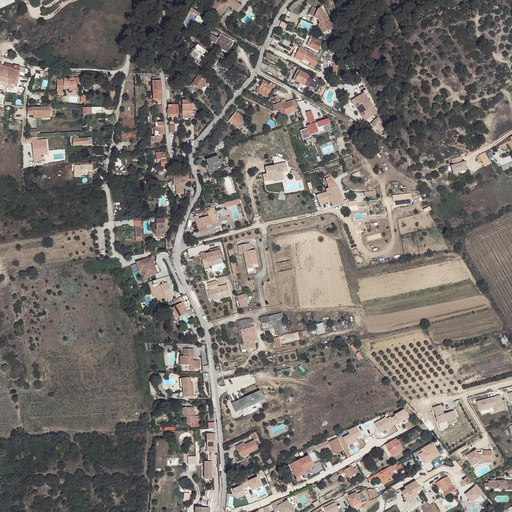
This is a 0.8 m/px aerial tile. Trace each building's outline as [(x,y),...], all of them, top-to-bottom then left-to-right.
[(13,0),(0,0),(0,8),(14,3),(13,0)] [(214,6),(214,8),(210,14),(209,13),(208,14),(213,18),(213,19),(216,22),(222,13),(223,14),(226,9),(224,7),(226,4),(228,6),(231,8),(235,1),(233,0),(219,0),(218,3),(214,1),(212,5),(214,6)] [(235,1),(231,8),(236,11),(240,5),(235,1)] [(312,7),(308,14),(314,17),(318,20),(320,23),(318,24),(322,33),(333,28),(330,21),(328,21),(321,7),(318,9),(312,7)] [(199,16),(200,14),(191,8),(189,10),(198,15),(199,16)] [(204,20),(199,16),(198,15),(195,20),(201,24),(204,20)] [(230,48),(233,41),(221,35),(219,38),(211,34),(207,41),(211,43),(212,42),(215,44),(215,45),(221,49),(220,50),(225,52),(228,55),(232,49),(230,48)] [(310,38),(307,46),(318,51),(321,43),(310,38)] [(195,50),(191,55),(199,60),(209,67),(216,58),(210,53),(209,54),(197,46),(195,50)] [(314,56),(315,54),(308,51),(308,53),(307,52),(307,51),(296,46),(291,57),(297,60),(298,59),(302,61),(303,59),(310,63),(315,65),(318,59),(314,56)] [(191,55),(195,50),(193,48),(188,55),(198,62),(199,60),(191,55)] [(5,66),(4,67),(0,66),(0,80),(0,81),(0,84),(6,86),(7,83),(16,85),(19,72),(24,72),(25,68),(14,65),(14,66),(5,64),(5,66)] [(300,70),(295,80),(304,85),(304,84),(310,87),(313,79),(308,76),(309,75),(300,70)] [(198,75),(191,85),(194,87),(195,86),(197,87),(200,90),(207,82),(198,75)] [(315,92),(321,79),(315,76),(313,79),(310,87),(309,89),(315,92)] [(154,99),(162,99),(161,80),(156,81),(156,77),(152,78),(154,99)] [(70,79),(64,79),(64,82),(57,82),(57,93),(64,93),(64,88),(64,86),(69,87),(69,88),(69,91),(78,91),(78,78),(70,78),(70,79)] [(275,85),(271,82),(269,86),(262,82),(259,88),(258,87),(256,91),(263,94),(265,92),(269,94),(272,87),(274,88),(275,85)] [(285,99),(281,101),(282,102),(273,106),(275,111),(279,110),(282,108),(284,112),(285,112),(287,115),(296,111),(295,110),(299,109),(296,99),(292,101),(291,101),(286,103),(285,99)] [(182,105),(183,118),(190,118),(190,114),(196,114),(195,111),(193,111),(193,104),(192,104),(187,100),(182,101),(183,105),(182,105)] [(178,116),(177,105),(168,105),(169,110),(167,110),(168,118),(175,118),(175,116),(178,116)] [(41,108),(28,109),(28,114),(41,114),(41,116),(50,116),(50,112),(52,112),(52,107),(41,107),(41,108)] [(236,111),(229,121),(237,127),(240,129),(245,122),(243,120),(237,116),(239,114),(236,111)] [(324,130),(322,126),(323,126),(330,124),(328,119),(317,123),(317,124),(316,125),(315,123),(311,111),(306,113),(310,125),(307,126),(307,128),(300,131),(303,140),(311,137),(310,135),(319,132),(318,132),(324,130)] [(377,118),(371,124),(374,128),(375,126),(380,132),(386,126),(381,121),(381,122),(377,118)] [(164,134),(164,126),(156,127),(154,127),(154,137),(151,137),(151,142),(157,142),(160,142),(159,141),(161,141),(161,137),(162,137),(162,135),(164,134)] [(31,141),(32,141),(33,148),(38,148),(37,140),(36,140),(36,137),(26,138),(26,143),(31,143),(31,141)] [(214,147),(215,150),(224,147),(222,141),(216,143),(217,146),(214,147)] [(167,166),(166,152),(156,154),(157,165),(161,164),(162,167),(167,166)] [(491,164),(485,152),(480,155),(485,166),(491,164)] [(215,172),(218,171),(217,168),(221,166),(220,163),(223,162),(222,159),(219,160),(218,156),(214,157),(213,155),(210,157),(210,158),(206,160),(208,165),(210,173),(209,173),(210,177),(216,175),(215,172)] [(453,173),(467,170),(465,164),(462,165),(461,163),(462,162),(460,156),(451,159),(453,165),(451,165),(453,173)] [(288,171),(286,163),(281,164),(281,166),(275,167),(275,166),(265,167),(266,174),(267,176),(263,176),(264,181),(274,179),(280,178),(280,176),(284,176),(283,172),(288,171)] [(298,174),(296,172),(295,171),(292,170),(290,174),(293,175),(296,178),(296,181),(301,180),(300,178),(300,176),(298,174)] [(185,183),(196,183),(194,179),(192,176),(191,176),(191,179),(189,179),(188,174),(186,175),(186,172),(184,172),(178,172),(179,175),(173,176),(174,180),(175,180),(176,185),(176,195),(183,194),(183,186),(185,185),(185,183)] [(331,201),(333,207),(341,204),(339,198),(341,197),(337,185),(330,177),(326,180),(329,188),(326,189),(327,192),(321,194),(317,195),(320,205),(331,201)] [(239,199),(224,203),(226,207),(240,203),(239,199)] [(220,219),(227,215),(223,208),(216,212),(220,219)] [(199,231),(208,229),(206,225),(218,222),(214,209),(210,211),(210,213),(208,214),(208,216),(199,219),(198,216),(196,217),(196,220),(195,220),(198,228),(199,231)] [(165,218),(156,219),(157,231),(156,231),(156,237),(165,237),(164,229),(166,229),(165,218)] [(258,267),(255,250),(251,251),(249,243),(238,246),(239,253),(243,252),(247,269),(258,267)] [(222,258),(219,247),(211,249),(212,252),(211,252),(205,254),(205,252),(200,253),(203,263),(208,262),(222,258)] [(150,258),(137,262),(143,279),(156,274),(157,280),(165,277),(162,270),(161,270),(158,264),(154,266),(154,265),(152,266),(151,264),(149,263),(151,261),(150,258)] [(151,281),(148,283),(154,298),(156,297),(158,300),(164,298),(165,300),(172,296),(167,283),(160,285),(161,285),(154,288),(151,281)] [(212,289),(215,298),(221,297),(221,298),(230,296),(227,284),(218,287),(216,281),(207,283),(209,290),(212,289)] [(240,307),(248,305),(245,294),(237,296),(240,307)] [(174,302),(170,305),(177,317),(181,315),(182,318),(188,315),(181,303),(176,306),(174,302)] [(287,330),(282,314),(268,316),(260,318),(262,323),(280,319),(283,331),(284,331),(287,330)] [(249,319),(239,321),(241,329),(251,328),(251,326),(249,319)] [(280,319),(262,323),(263,329),(275,327),(276,333),(283,331),(280,319)] [(253,326),(251,326),(251,328),(241,329),(244,345),(241,345),(241,350),(256,348),(254,341),(256,341),(253,326)] [(180,356),(180,365),(190,365),(190,368),(194,368),(200,368),(200,361),(193,361),(190,361),(190,356),(193,356),(193,349),(183,349),(183,356),(180,356)] [(183,397),(194,396),(193,387),(191,387),(191,383),(190,377),(182,378),(183,388),(183,397)] [(231,403),(236,412),(241,410),(259,402),(264,399),(260,390),(231,403)] [(504,410),(500,396),(495,397),(495,399),(493,399),(492,398),(477,402),(479,411),(494,407),(497,406),(499,412),(504,410)] [(241,410),(243,416),(262,407),(259,402),(241,410)] [(446,422),(456,418),(454,411),(444,414),(440,406),(433,409),(440,429),(448,426),(446,422)] [(201,427),(200,416),(194,416),(194,408),(183,408),(183,417),(186,416),(187,424),(191,424),(191,427),(201,427)] [(420,424),(428,433),(430,431),(423,423),(420,424)] [(338,438),(329,441),(333,455),(343,451),(338,438)] [(385,444),(391,456),(403,450),(396,438),(385,444)] [(235,446),(241,458),(249,454),(249,453),(258,449),(258,448),(260,447),(258,443),(256,445),(254,440),(244,445),(243,442),(235,446)] [(321,443),(324,449),(330,446),(327,441),(321,443)] [(382,446),(388,458),(391,456),(385,444),(382,446)] [(467,456),(472,466),(482,460),(492,460),(492,451),(482,451),(482,454),(479,454),(476,450),(471,453),(469,449),(461,454),(464,458),(467,456)] [(293,463),(297,474),(306,469),(313,466),(308,455),(293,463)] [(361,462),(365,469),(369,466),(366,462),(365,460),(361,462)] [(451,468),(455,474),(463,469),(455,461),(453,462),(455,466),(451,468)] [(339,471),(341,474),(345,472),(348,478),(356,474),(352,467),(356,465),(355,462),(339,471)] [(290,464),(296,478),(308,472),(306,469),(297,474),(293,463),(290,464)] [(368,479),(369,481),(378,475),(382,482),(385,480),(386,483),(393,480),(391,476),(393,475),(391,471),(395,469),(396,470),(402,466),(401,464),(396,466),(394,463),(383,470),(379,472),(368,479)] [(441,487),(445,496),(456,490),(448,476),(437,482),(438,483),(441,487)] [(489,483),(489,486),(495,486),(495,488),(505,488),(505,490),(511,489),(511,480),(495,481),(495,478),(491,478),(491,481),(489,481),(489,483)] [(400,490),(406,501),(411,498),(410,496),(417,492),(421,490),(416,481),(400,490)] [(346,497),(351,506),(357,504),(361,502),(356,492),(348,496),(347,493),(344,494),(344,495),(345,497),(345,498),(346,497)] [(271,504),(275,511),(279,509),(280,511),(291,511),(293,511),(290,505),(287,500),(283,503),(281,499),(271,504)] [(324,508),(325,511),(334,511),(339,510),(335,502),(324,508)]
